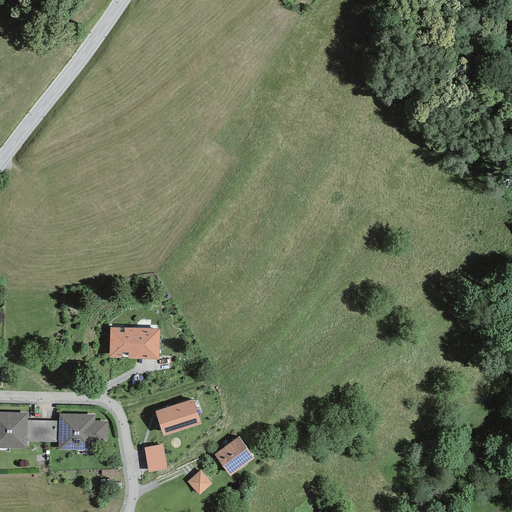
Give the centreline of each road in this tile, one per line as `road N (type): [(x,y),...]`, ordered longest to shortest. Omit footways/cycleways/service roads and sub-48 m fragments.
road 1 (track): [(0,163),(34,162),(126,122),(266,0)]
road 2 (residential): [(129,511),(132,479),(116,408),(88,397),(0,394)]
road 3 (tertiary): [(121,0),(0,161)]
